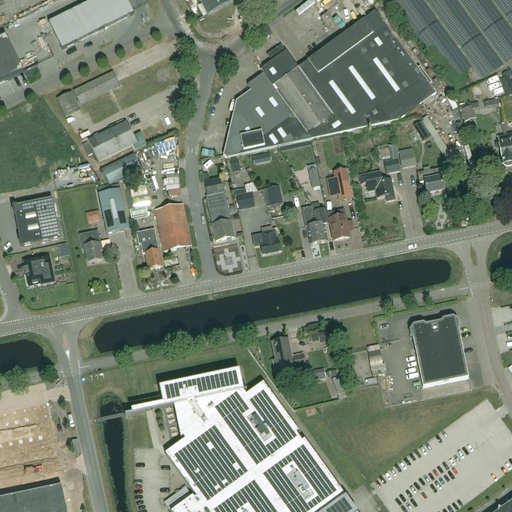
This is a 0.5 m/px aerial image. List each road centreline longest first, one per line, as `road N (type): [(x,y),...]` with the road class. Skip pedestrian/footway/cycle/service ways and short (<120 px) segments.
road 1 (unclassified): [(71,370),(479,284)]
road 2 (tertiary): [(213,286),(469,234)]
road 3 (unclassified): [(213,286),(190,152),(212,56)]
road 4 (unclassified): [(174,22),(0,109)]
road 5 (tertiary): [(61,319),(213,286)]
road 6 (unclassified): [(71,370),(101,511)]
road 7 (unclassified): [(511,409),(491,364),(479,284)]
